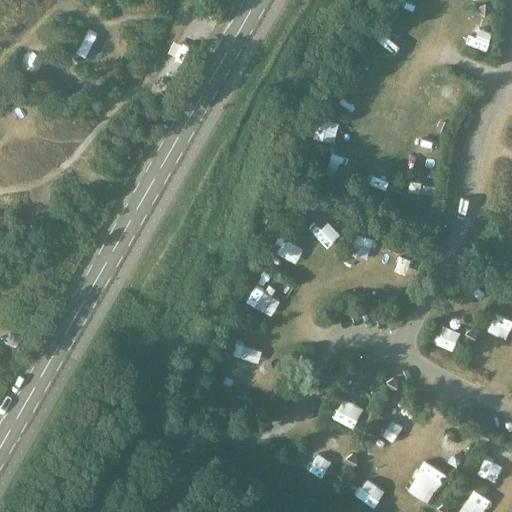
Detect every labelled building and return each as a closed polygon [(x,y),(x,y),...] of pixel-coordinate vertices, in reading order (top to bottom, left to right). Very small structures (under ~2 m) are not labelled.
[(478,7),(476,12),(479,17),(485,16),(487,11),(484,7),(478,7)] [(388,12),(386,17),(389,21),(395,21),(397,16),(394,11),(388,12)] [(352,77),(350,82),(354,86),(359,86),(361,81),(358,76),(352,77)] [(437,124),(435,129),(438,133),(444,133),(446,128),(443,123),(437,124)] [(315,145),(313,150),(316,155),(322,154),(324,149),(321,145),(315,145)] [(390,187),(388,192),(391,196),(397,196),(399,191),(396,186),(390,187)] [(295,217),(293,222),(296,226),(302,226),(304,221),(300,216),(295,217)] [(386,248),(383,253),(387,258),(392,257),(395,252),(391,248),(386,248)] [(242,317),(240,322),(243,327),(249,326),(251,321),(248,317),(242,317)] [(466,334),(464,338),(467,343),(473,342),(475,337),(472,333),(466,334)] [(386,383),(384,388),(387,392),(393,392),(395,387),(392,382),(386,383)] [(201,406),(199,411),(202,416),(208,415),(210,410),(207,406),(201,406)] [(480,433),(478,438),(481,442),(487,442),(489,437),(485,432),(480,433)] [(346,459),(343,464),(347,469),(352,468),(355,463),(351,459),(346,459)]
